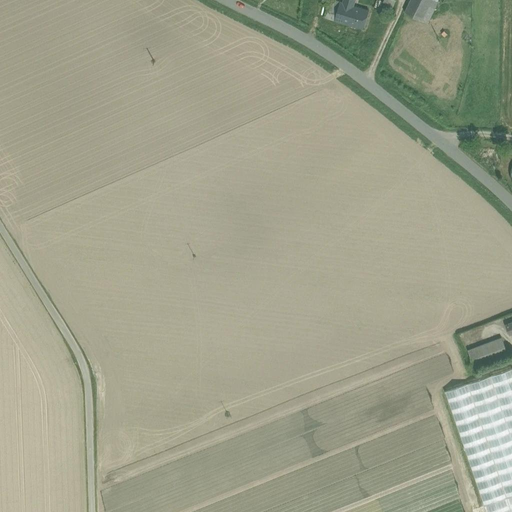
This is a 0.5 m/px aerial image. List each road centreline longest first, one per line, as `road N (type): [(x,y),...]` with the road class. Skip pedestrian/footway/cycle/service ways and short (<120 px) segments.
road 1 (unclassified): [(224,0),(332,58),(511,206)]
road 2 (residential): [(0,217),(96,373),(98,511)]
